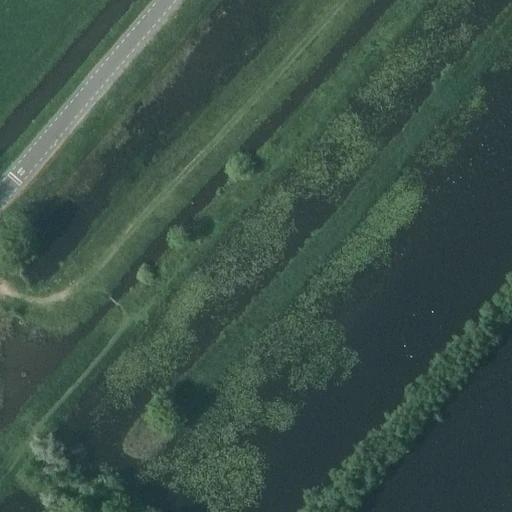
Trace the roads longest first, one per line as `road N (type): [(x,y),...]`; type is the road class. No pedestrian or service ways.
road 1 (track): [(339,0),(88,281),(38,302),(0,293)]
road 2 (tertiary): [(168,0),(0,195)]
